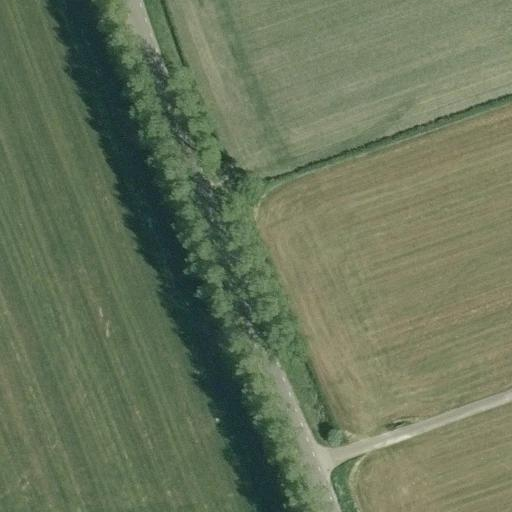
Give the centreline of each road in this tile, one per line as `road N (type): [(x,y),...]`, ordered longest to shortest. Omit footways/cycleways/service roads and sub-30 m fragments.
road 1 (tertiary): [(311,465),(134,0)]
road 2 (unclassified): [(311,465),(511,395)]
